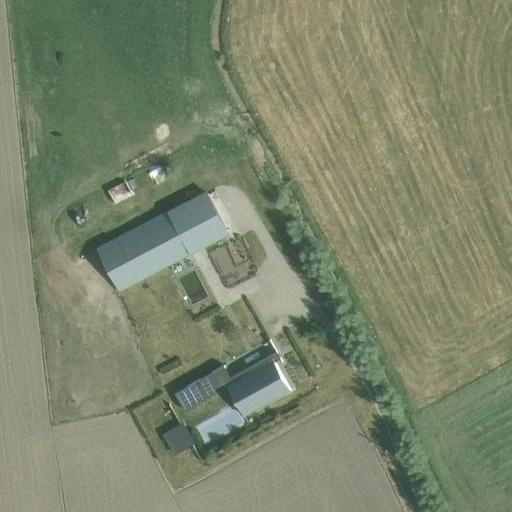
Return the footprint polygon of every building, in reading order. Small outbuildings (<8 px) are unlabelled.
[(207,187),(96,246),(119,289),(229,231),(207,187)] [(111,213),(103,197),(72,211),(80,227),(111,213)] [(274,358),(276,361),(281,358),(277,350),(231,376),(233,380),(274,358)] [(233,380),(231,376),(225,365),(174,393),(184,410),(229,385),(246,415),(292,390),(276,361),(274,358),(233,380)] [(185,421),(164,434),(174,453),(196,440),(185,421)]
